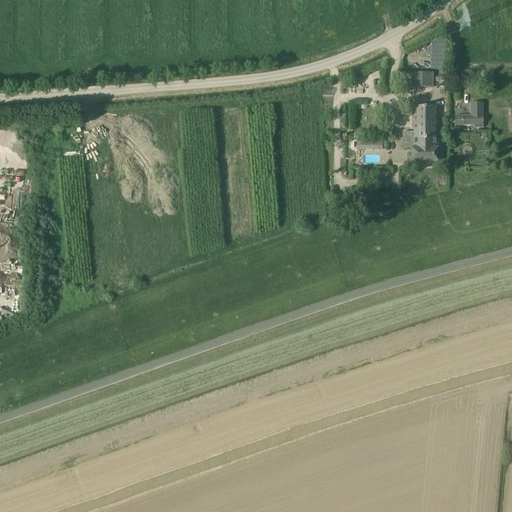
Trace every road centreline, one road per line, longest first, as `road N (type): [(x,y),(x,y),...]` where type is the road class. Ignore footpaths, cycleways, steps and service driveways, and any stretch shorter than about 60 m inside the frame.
road 1 (unclassified): [(511,252),(415,275),(0,417)]
road 2 (unclassified): [(448,0),(367,50),(305,70),(0,98)]
